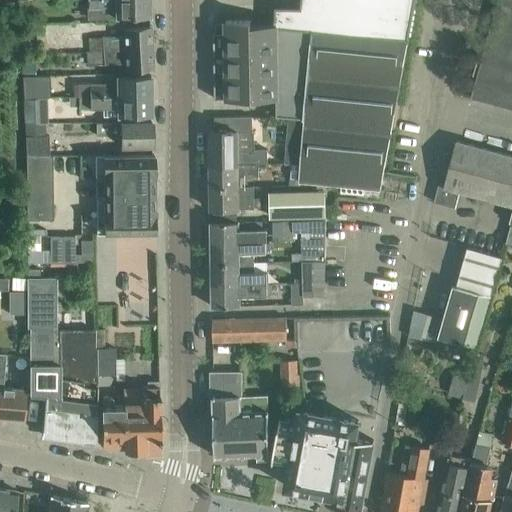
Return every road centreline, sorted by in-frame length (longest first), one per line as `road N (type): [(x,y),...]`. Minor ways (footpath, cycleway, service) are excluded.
road 1 (tertiary): [(179,499),(180,0)]
road 2 (residential): [(179,499),(0,453)]
